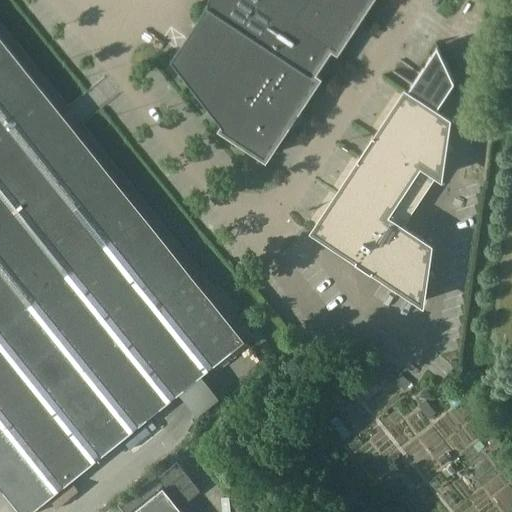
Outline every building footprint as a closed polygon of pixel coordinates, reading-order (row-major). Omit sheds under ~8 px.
[(205,0),(203,9),(167,65),(221,132),(219,134),(263,162),(315,82),(309,78),(327,50),(334,54),(368,0),(205,0)] [(0,487),(19,511),(31,511),(244,341),(0,36),(0,487)] [(433,114),(451,85),(434,49),(404,96),(402,94),(372,142),(369,140),(354,164),(357,165),(312,237),(355,264),(353,267),(370,277),(371,275),(421,307),(429,250),(401,232),(435,179),(437,180),(446,122),(433,114)] [(324,94),(317,106),(330,114),(337,102),(324,94)] [(179,511),(162,490),(134,511),(179,511)]
